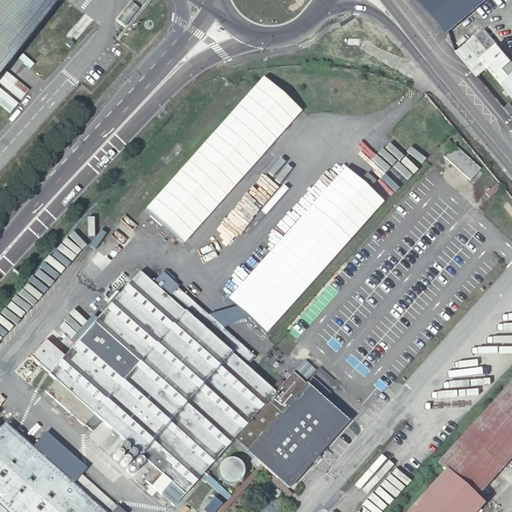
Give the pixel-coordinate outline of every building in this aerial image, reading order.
[(0,0),(0,52),(41,0),(0,0)] [(484,0),(419,0),(446,32),(484,0)] [(138,7),(130,1),(115,17),(123,24),(138,7)] [(511,64),(483,31),(460,50),(461,56),(473,70),(481,63),(511,99),(511,64)] [(302,111),(264,77),(147,208),(185,242),(302,111)] [(503,110),(511,120),(511,119),(511,108),(509,105),(503,110)] [(444,157),(470,180),(481,169),(455,145),(444,157)] [(312,207),(229,300),(267,334),(350,241),(312,207)] [(248,453),(288,489),(348,422),(293,373),(275,393),(246,368),(256,358),(178,288),(169,297),(140,271),(48,374),(56,380),(45,392),(84,426),(94,416),(156,469),(146,481),(152,486),(157,491),(175,506),(235,440),(249,451),(248,453)] [(475,496),(479,493),(511,456),(511,381),(422,480),(430,488),(409,511),(474,511),(482,503),(481,502),(475,496)] [(387,388),(379,397),(386,404),(394,395),(387,388)] [(0,511),(125,511),(118,506),(112,511),(105,511),(71,482),(33,449),(5,424),(0,429),(0,511)] [(47,433),(33,449),(71,482),(85,467),(47,433)] [(227,511),(260,476),(295,506),(299,501),(259,465),(216,511),(227,511)] [(157,491),(152,486),(147,491),(153,496),(157,491)] [(475,496),(481,502),(484,499),(479,493),(475,496)] [(203,511),(204,511),(215,511),(222,505),(214,498),(203,511)]
